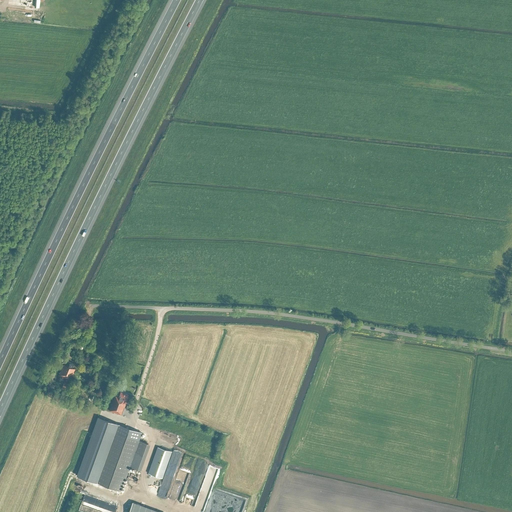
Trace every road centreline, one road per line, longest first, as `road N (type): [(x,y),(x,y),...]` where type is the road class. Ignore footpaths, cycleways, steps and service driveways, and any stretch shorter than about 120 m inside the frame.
road 1 (motorway): [(0,409),(199,0)]
road 2 (unclassified): [(511,349),(240,309),(94,305)]
road 3 (motorway): [(177,0),(0,360)]
